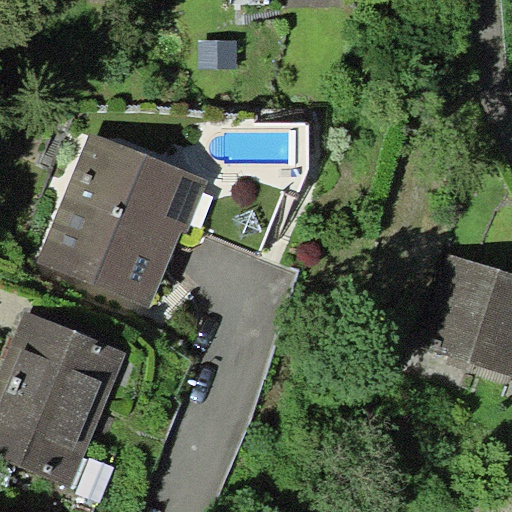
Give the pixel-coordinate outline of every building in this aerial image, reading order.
[(236,39),(199,40),(200,68),(236,67),(236,39)] [(208,179),(90,132),(39,263),(150,306),(180,230),(187,232),(208,179)] [(511,273),(450,253),(420,346),(511,375),(511,273)] [(26,311),(0,371),(0,379),(98,422),(127,354),(26,311)] [(0,457),(70,487),(98,422),(0,379),(0,457)]
